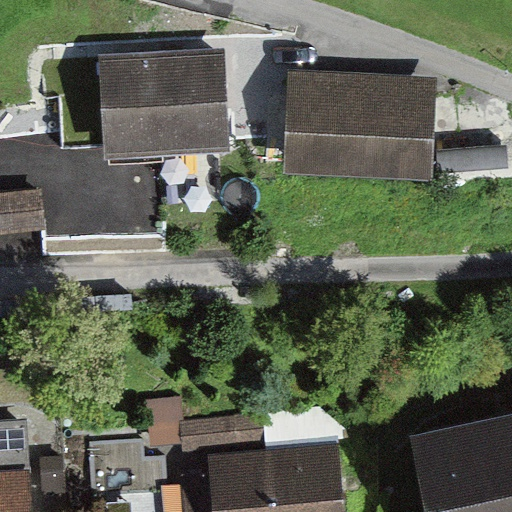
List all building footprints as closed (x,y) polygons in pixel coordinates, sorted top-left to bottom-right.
[(234,155),(227,57),(102,65),(109,164),(234,155)] [(444,93),(295,84),(290,181),(438,189),(444,93)] [(0,231),(38,232),(38,191),(0,191),(0,231)] [(264,415),(155,426),(156,440),(187,437),(188,450),(266,441),(264,415)] [(511,511),(511,415),(425,435),(442,511),(511,511)] [(339,511),(334,451),(218,461),(220,475),(189,478),(192,511),(339,511)] [(0,511),(27,511),(25,477),(0,478),(0,511)] [(169,511),(168,491),(95,496),(96,511),(169,511)]
